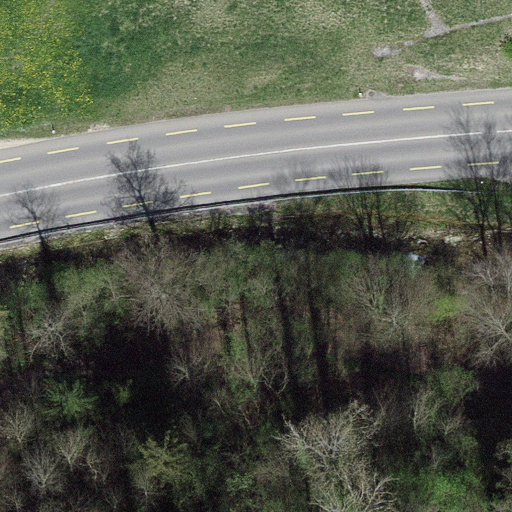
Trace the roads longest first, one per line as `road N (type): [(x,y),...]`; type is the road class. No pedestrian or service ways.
road 1 (track): [(511,369),(308,328),(0,381)]
road 2 (primary): [(0,197),(278,152),(511,130)]
